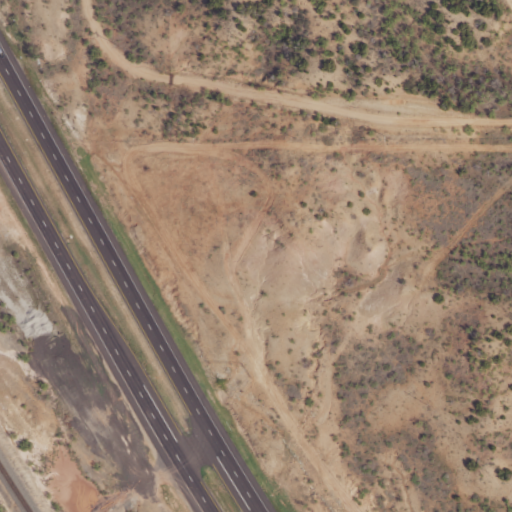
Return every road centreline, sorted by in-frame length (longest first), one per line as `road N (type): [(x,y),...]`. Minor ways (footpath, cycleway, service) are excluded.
road 1 (trunk): [(258,511),(0,56)]
road 2 (track): [(88,0),(101,62),(133,106),(228,166),(511,205)]
road 3 (trunk): [(0,141),(211,511)]
road 4 (track): [(107,511),(213,440)]
